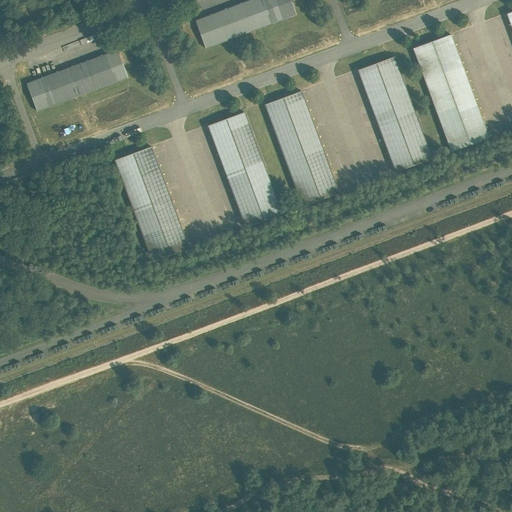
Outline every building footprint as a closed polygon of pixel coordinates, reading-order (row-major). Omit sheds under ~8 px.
[(290,0),(252,0),(195,21),(205,48),(296,14),(290,0)] [(451,35),(413,48),(451,152),(489,138),(451,35)] [(117,50),(27,84),(37,111),(127,77),(117,50)] [(394,57),(358,70),(395,172),(432,159),(394,57)] [(301,91),(265,105),(302,206),(339,193),(301,91)] [(244,112),(208,126),(246,227),(282,213),(244,112)] [(151,147),(114,160),(152,262),(189,248),(151,147)]
